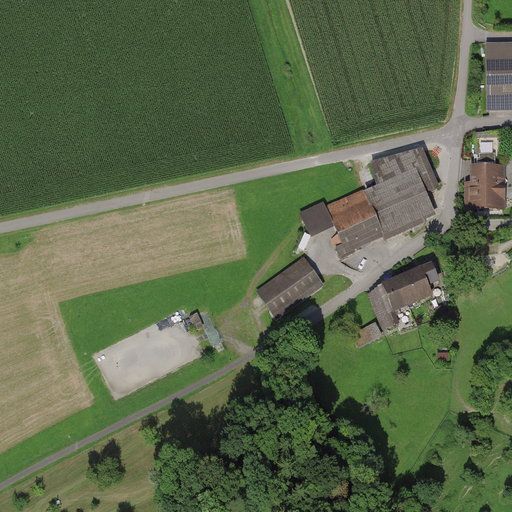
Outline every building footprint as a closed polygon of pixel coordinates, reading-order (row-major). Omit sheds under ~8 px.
[(511,54),(502,54),(502,93),(511,93),(511,54)] [(372,189),(358,195),(378,244),(433,220),(423,198),(439,191),(421,151),(366,166),(372,189)] [(503,167),(466,169),(468,214),(504,213),(503,167)] [(329,230),(341,259),(378,244),(358,195),(321,211),(329,230)] [(329,230),(321,211),(319,207),(297,217),(307,239),(329,230)] [(252,291),(274,321),(320,288),(298,258),(252,291)] [(416,271),(376,288),(389,318),(429,301),(416,271)] [(439,318),(448,314),(441,299),(432,303),(439,318)] [(194,330),(202,328),(199,313),(190,316),(194,330)]
